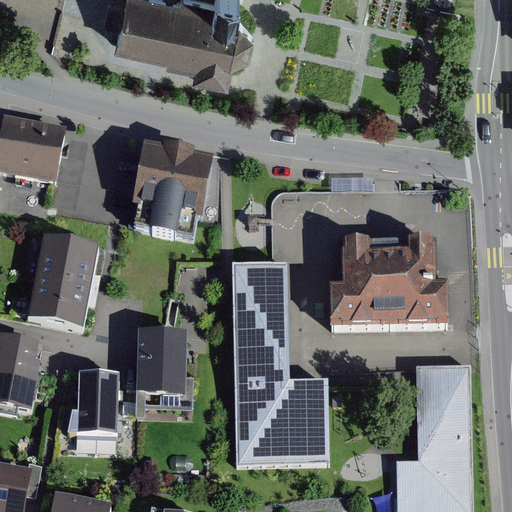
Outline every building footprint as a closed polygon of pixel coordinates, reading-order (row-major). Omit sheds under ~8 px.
[(121,27),(117,46),(200,63),(197,79),(225,84),(229,67),(248,59),(252,38),(238,22),(242,3),(227,0),(215,0),(213,11),(161,0),(126,0),(124,12),(112,10),(109,25),(121,27)] [(0,178),(59,190),(68,139),(6,127),(3,143),(0,142),(0,178)] [(213,165),(143,150),(127,230),(197,245),(213,165)] [(332,340),(451,336),(449,291),(437,291),(436,245),(341,249),(343,294),(330,294),(332,340)] [(95,257),(43,247),(29,326),(81,335),(95,257)] [(286,277),(234,278),(238,471),(329,468),(327,393),(289,394),(286,277)] [(184,345),(140,345),(139,404),(184,404),(184,345)] [(36,353),(0,346),(0,410),(29,416),(37,374),(32,373),(36,353)] [(473,511),(469,377),(417,379),(420,471),(397,472),(398,511),(473,511)] [(117,388),(79,387),(78,444),(116,445),(117,388)] [(27,481),(0,476),(0,511),(21,511),(23,503),(35,505),(40,475),(29,473),(27,481)]
